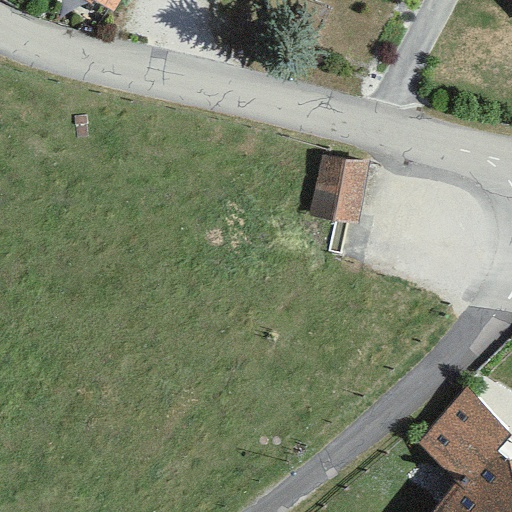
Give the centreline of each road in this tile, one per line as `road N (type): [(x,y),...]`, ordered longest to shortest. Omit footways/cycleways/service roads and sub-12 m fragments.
road 1 (residential): [(511,163),(56,41),(0,17)]
road 2 (residential): [(259,511),(426,391),(511,311)]
